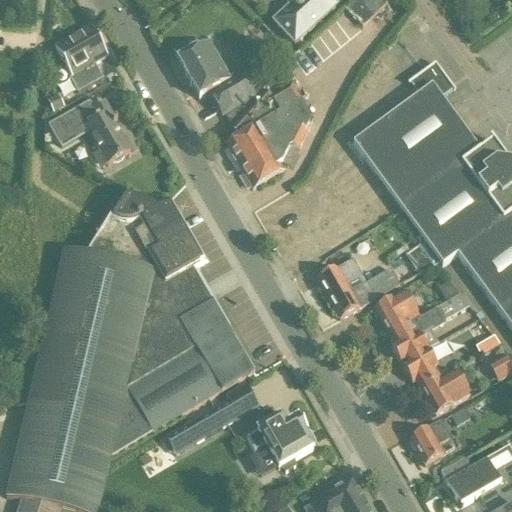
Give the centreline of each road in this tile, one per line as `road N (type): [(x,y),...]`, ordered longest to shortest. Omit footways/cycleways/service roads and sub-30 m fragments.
road 1 (tertiary): [(403,511),(329,380),(303,358),(191,158),(180,124),(102,0)]
road 2 (residential): [(497,98),(421,0)]
